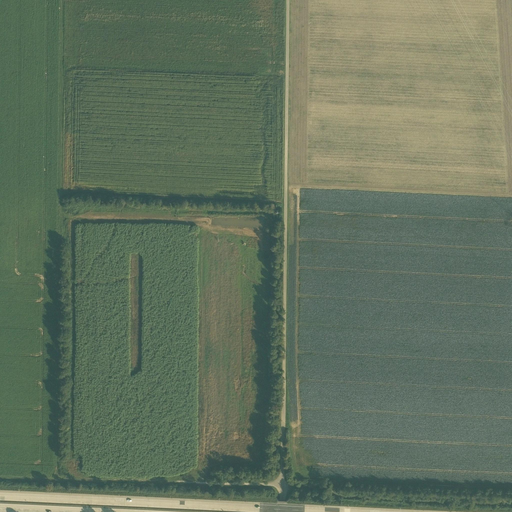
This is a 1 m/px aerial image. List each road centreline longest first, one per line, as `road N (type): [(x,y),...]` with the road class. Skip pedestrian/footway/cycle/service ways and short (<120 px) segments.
road 1 (unclassified): [(287,0),(282,496)]
road 2 (track): [(61,0),(56,481)]
road 3 (motorway): [(350,511),(0,496)]
road 4 (track): [(0,478),(281,485)]
